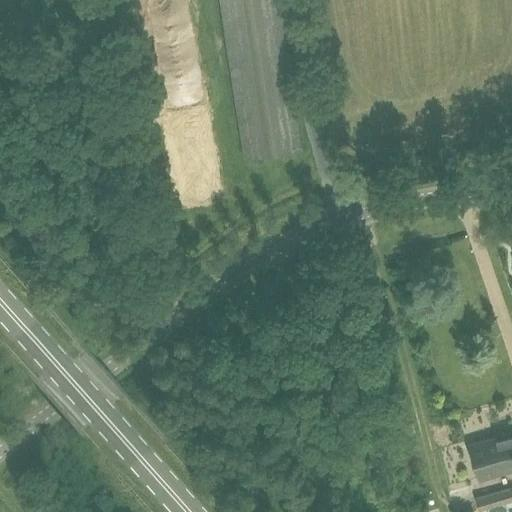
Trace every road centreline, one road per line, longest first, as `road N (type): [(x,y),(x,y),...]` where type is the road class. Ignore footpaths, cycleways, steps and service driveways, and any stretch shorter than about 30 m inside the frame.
road 1 (tertiary): [(0,450),(240,267),(292,239),(431,197),(511,189)]
road 2 (primary): [(191,511),(59,362)]
